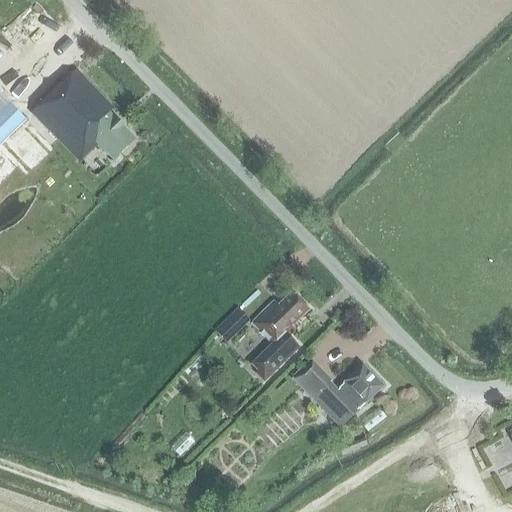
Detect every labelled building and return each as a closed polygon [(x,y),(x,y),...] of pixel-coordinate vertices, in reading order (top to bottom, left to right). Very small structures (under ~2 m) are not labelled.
[(111,110),(74,72),(31,113),(78,162),(96,145),(112,161),(133,141),(107,114),(111,110)] [(8,105),(0,97),(0,188),(18,171),(25,178),(52,151),(45,144),(24,121),(8,105)] [(250,324),(270,344),(249,366),(256,372),(254,374),(263,384),(298,348),(287,337),(294,330),(291,327),(308,311),(291,293),(277,307),(273,302),(250,324)] [(249,322),(237,309),(213,332),(225,345),(249,322)] [(337,389),(310,360),(290,379),(314,404),(319,399),(324,404),(320,409),(338,428),(357,410),(364,404),(365,404),(382,387),(361,366),(344,382),(344,383),(337,389)]
